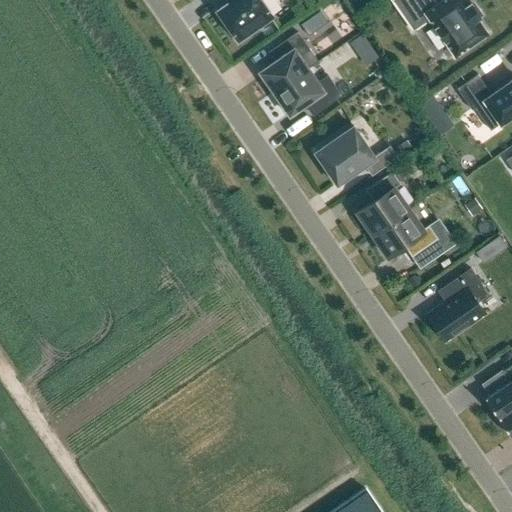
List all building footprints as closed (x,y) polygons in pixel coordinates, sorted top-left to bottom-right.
[(231,0),(217,10),(239,42),(273,18),(260,0),(231,0)] [(344,30),(356,24),(342,0),(337,0),(330,4),(344,30)] [(391,0),(413,31),(430,19),(455,56),(486,34),(475,17),(474,18),(467,9),(468,8),(463,0),(444,0),(437,5),(433,0),(391,0)] [(319,12),(301,25),(309,36),(327,23),(319,12)] [(260,72),(274,93),(309,70),(300,57),(310,50),(298,32),(273,49),(279,58),(260,72)] [(361,56),(366,65),(376,59),(371,50),(361,56)] [(309,70),(274,93),(289,115),(309,101),(317,113),(342,96),(328,76),(318,83),(309,70)] [(477,74),(456,88),(471,110),(474,107),(490,130),(511,115),(511,79),(502,87),(501,87),(492,93),(491,94),(477,74)] [(444,131),(456,122),(436,94),(424,103),(444,131)] [(374,156),(353,126),(315,152),(337,184),(364,165),(372,176),(398,157),(390,146),(374,156)] [(371,233),(372,234),(409,208),(395,188),(400,184),(392,172),(369,187),(377,199),(357,212),(366,225),(368,223),(374,232),(371,233)] [(423,229),(409,208),(372,234),(372,235),(375,233),(380,241),(378,243),(387,256),(407,242),(416,254),(438,239),(428,225),(423,229)] [(508,246),(500,234),(477,251),(485,262),(508,246)] [(446,285),(453,296),(427,314),(445,340),(485,313),(477,301),(488,294),(470,268),(446,285)] [(508,382),(485,398),(499,417),(511,408),(511,364),(501,372),(508,382)] [(511,408),(499,417),(511,436),(511,408)] [(388,511),(373,488),(335,511),(388,511)]
